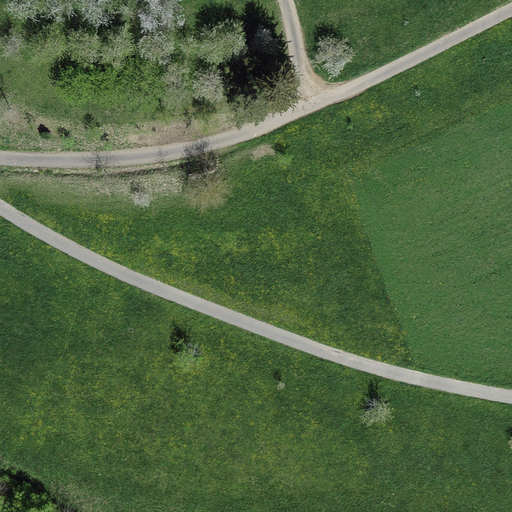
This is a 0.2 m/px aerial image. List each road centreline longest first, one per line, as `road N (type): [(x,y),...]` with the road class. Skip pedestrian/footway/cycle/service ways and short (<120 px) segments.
road 1 (track): [(0,207),(37,236),(225,320),(511,400)]
road 2 (residential): [(0,165),(165,157),(313,109),(511,11)]
